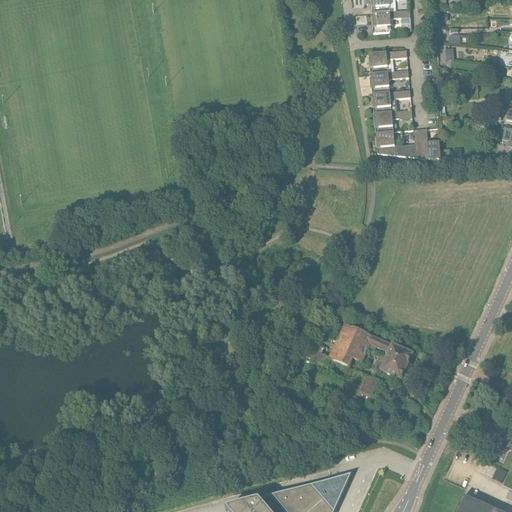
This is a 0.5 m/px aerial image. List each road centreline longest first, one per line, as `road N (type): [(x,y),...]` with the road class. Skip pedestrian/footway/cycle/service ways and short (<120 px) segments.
road 1 (tertiary): [(403,511),(511,269)]
road 2 (residential): [(423,122),(413,42),(353,44),(346,0)]
